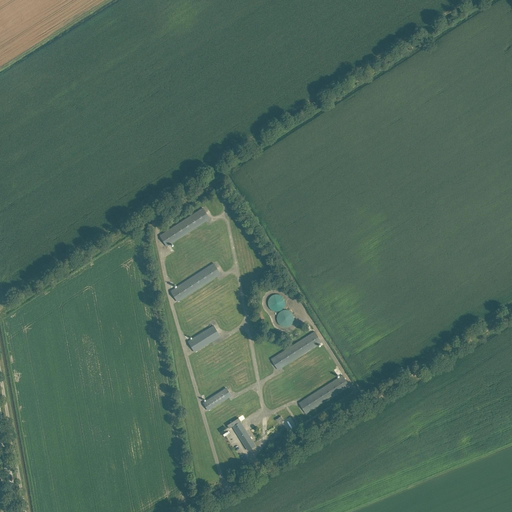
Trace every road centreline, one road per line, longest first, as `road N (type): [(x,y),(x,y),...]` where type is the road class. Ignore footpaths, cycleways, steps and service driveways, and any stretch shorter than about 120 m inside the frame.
road 1 (track): [(0,309),(482,0)]
road 2 (unclassified): [(196,511),(372,401)]
road 3 (track): [(372,401),(511,313)]
road 4 (unclassified): [(25,511),(0,372)]
